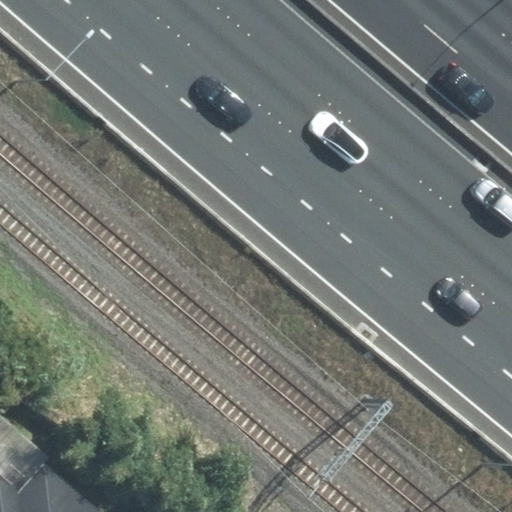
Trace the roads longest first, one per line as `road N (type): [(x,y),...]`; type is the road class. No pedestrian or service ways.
road 1 (motorway): [(511,251),(215,0)]
road 2 (motorway): [(411,0),(511,85)]
